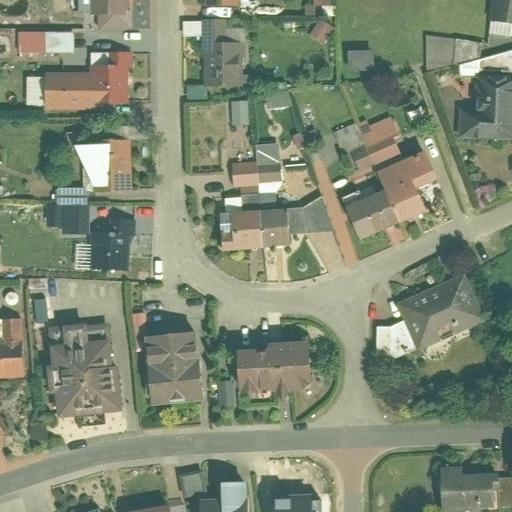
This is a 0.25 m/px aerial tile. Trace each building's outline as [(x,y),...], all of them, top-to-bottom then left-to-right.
[(133,33),(132,0),(93,0),(94,33),(133,33)] [(244,0),(206,0),(207,14),(245,12),(244,0)] [(511,0),(493,0),(491,29),(511,30),(511,0)] [(17,34),(18,55),(72,52),(71,31),(17,34)] [(459,63),(457,37),(426,40),(428,65),(459,63)] [(245,49),(206,50),(207,96),(246,95),(245,49)] [(373,70),(372,50),(345,52),(346,71),(373,70)] [(133,116),(130,72),(94,74),(94,83),(96,118),(133,116)] [(511,75),(479,76),(479,118),(479,148),(511,147),(511,75)] [(51,120),(96,118),(94,83),(49,85),(51,120)] [(232,125),(248,124),(246,101),(230,102),(232,125)] [(367,119),(336,132),(354,177),(403,157),(387,118),(369,125),(367,119)] [(479,148),(479,118),(460,118),(460,148),(479,148)] [(128,139),(128,127),(105,127),(105,139),(128,139)] [(130,192),(130,143),(76,143),(91,188),(105,186),(105,192),(130,192)] [(255,162),(230,163),(231,187),(257,186),(258,193),(280,192),(278,144),(254,145),(255,162)] [(336,198),(353,241),(425,213),(415,188),(433,181),(421,152),(371,171),(379,191),(360,198),(357,190),(336,198)] [(242,210),(257,210),(257,187),(242,187),(242,210)] [(53,226),(61,226),(61,235),(87,235),(88,188),(53,188),(53,226)] [(290,219),(225,222),(227,257),(292,253),(290,219)] [(134,242),(93,239),(90,277),(132,280),(134,242)] [(471,279),(401,305),(420,356),(490,329),(471,279)] [(48,323),(46,291),(29,293),(31,324),(48,323)] [(0,320),(0,376),(28,376),(27,320),(0,320)] [(200,334),(149,339),(156,410),(207,405),(200,334)] [(317,379),(316,338),(275,339),(275,345),(245,346),(247,390),(309,388),(317,379)] [(113,344),(54,350),(61,422),(120,417),(113,344)] [(238,404),(236,380),(223,381),(225,405),(238,404)] [(467,465),(447,466),(447,511),(471,511),(471,507),(505,506),(504,473),(467,473),(467,465)] [(208,472),(186,475),(190,494),(211,490),(208,472)] [(228,478),(228,496),(254,495),(254,478),(228,478)] [(228,496),(206,497),(206,511),(254,511),(254,495),(228,496)] [(316,511),(316,496),(279,497),(279,511),(316,511)] [(174,505),(175,511),(190,511),(189,503),(174,505)]
